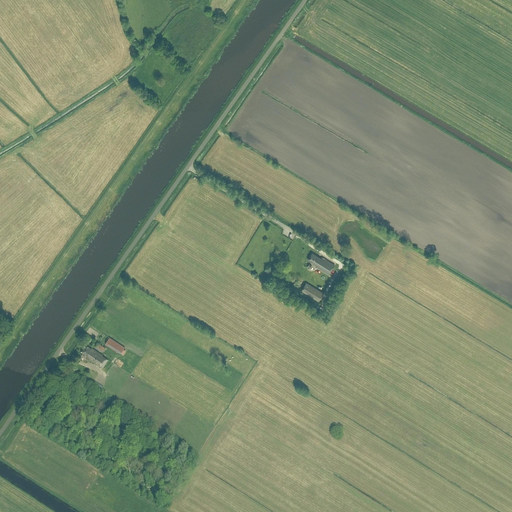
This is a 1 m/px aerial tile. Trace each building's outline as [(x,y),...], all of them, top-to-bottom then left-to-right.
[(329,274),(335,265),(327,260),(322,257),(321,258),(312,253),(308,260),(317,265),(316,267),(329,274)] [(306,283),(302,291),(319,301),(323,293),(306,283)] [(118,351),(121,353),(124,349),(125,347),(109,337),(106,343),(118,351)] [(105,347),(98,342),(97,342),(94,347),(102,352),(105,347)] [(88,347),(87,347),(85,346),(81,351),(89,357),(89,358),(102,367),(108,359),(102,355),(103,355),(92,347),(91,348),(88,346),(88,347)]
